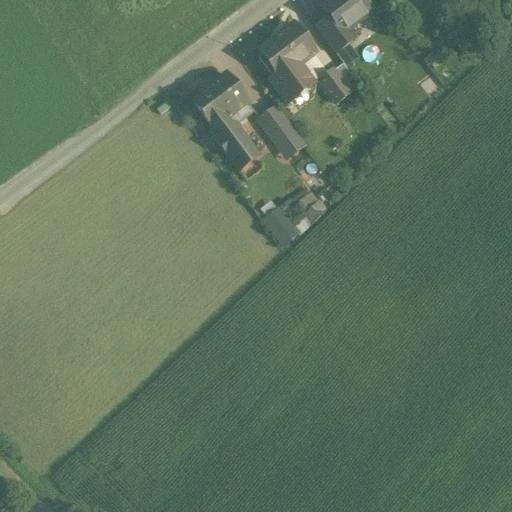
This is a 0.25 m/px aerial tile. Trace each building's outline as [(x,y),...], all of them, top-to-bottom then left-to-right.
[(361,0),(327,0),(319,6),(328,18),(340,35),(345,32),(371,13),(361,0)] [(340,35),(328,18),(314,28),(335,56),(353,43),(345,32),(340,35)] [(292,27),(274,42),(273,41),(257,52),(276,77),(279,81),(298,66),(314,54),(293,26),(292,26),(292,27)] [(298,66),(279,81),(276,77),(270,82),(287,105),(313,86),(298,66)] [(358,88),(342,66),(333,73),(349,94),(358,88)] [(333,73),(332,71),(318,82),(336,106),(350,95),(349,94),(333,73)] [(226,76),(190,102),(210,129),(211,130),(223,121),(247,104),(226,76)] [(275,109),(257,121),(270,138),(278,148),(288,141),(296,153),(303,148),(275,109)] [(229,129),(223,121),(211,130),(210,129),(209,130),(212,134),(209,136),(237,173),(257,157),(234,126),(229,129)] [(279,211),(264,222),(284,249),(297,236),(279,211)]
